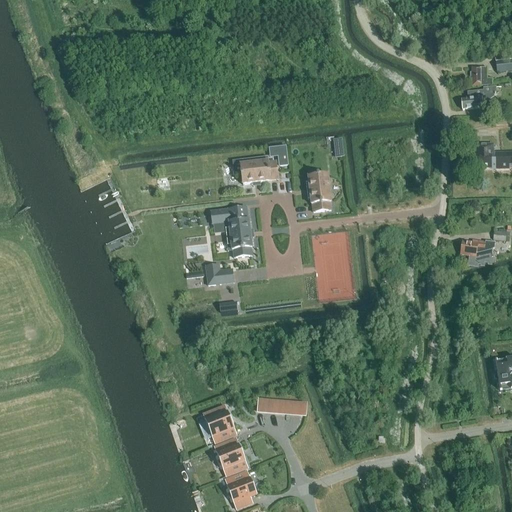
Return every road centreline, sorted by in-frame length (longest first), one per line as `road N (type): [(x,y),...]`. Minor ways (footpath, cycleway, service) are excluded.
road 1 (unclassified): [(356,0),(375,39),(438,79),(447,120),(442,210)]
road 2 (unclassified): [(442,210),(417,441)]
road 3 (residential): [(292,228),(442,210)]
road 4 (residential): [(292,228),(297,270),(272,273),(263,201)]
road 5 (residential): [(419,456),(303,490)]
